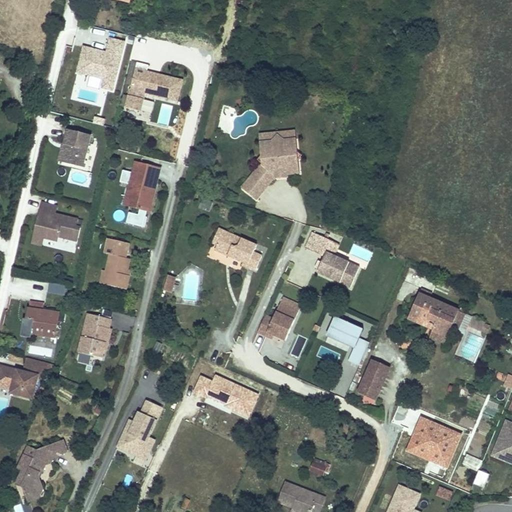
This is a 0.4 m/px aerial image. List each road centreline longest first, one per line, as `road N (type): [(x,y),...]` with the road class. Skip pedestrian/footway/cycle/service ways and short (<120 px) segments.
road 1 (residential): [(67,511),(124,386),(199,85)]
road 2 (residential): [(0,309),(43,118)]
